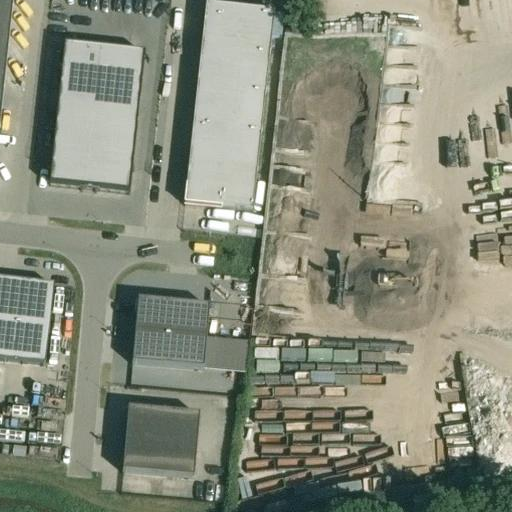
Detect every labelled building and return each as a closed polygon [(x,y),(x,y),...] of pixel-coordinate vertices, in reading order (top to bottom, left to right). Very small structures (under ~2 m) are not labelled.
[(0,0),(0,118),(14,0),(0,0)] [(201,48),(269,55),(274,15),(205,8),(201,48)] [(431,37),(433,19),(396,14),(394,32),(431,37)] [(129,195),(144,56),(64,47),(49,186),(129,195)] [(197,88),(265,95),(269,55),(201,48),(197,88)] [(261,135),(265,95),(197,88),(192,127),(261,135)] [(261,135),(192,127),(188,167),(256,174),(261,135)] [(188,167),(184,207),(252,215),(256,174),(188,167)] [(0,363),(44,369),(54,288),(0,281),(0,363)] [(209,309),(137,303),(134,335),(206,341),(209,309)] [(365,341),(377,346),(384,326),(372,321),(365,341)] [(131,367),(203,373),(206,341),(134,335),(131,367)] [(330,395),(329,386),(301,387),(301,396),(330,395)] [(268,430),(288,429),(287,388),(266,389),(268,430)] [(347,409),(305,411),(305,416),(322,415),(322,425),(305,426),(305,436),(327,435),(326,421),(347,420),(347,409)] [(121,475),(193,482),(199,418),(127,411),(121,475)] [(292,442),(292,430),(267,431),(268,443),(292,442)] [(360,434),(361,443),(382,441),(381,431),(360,434)]
